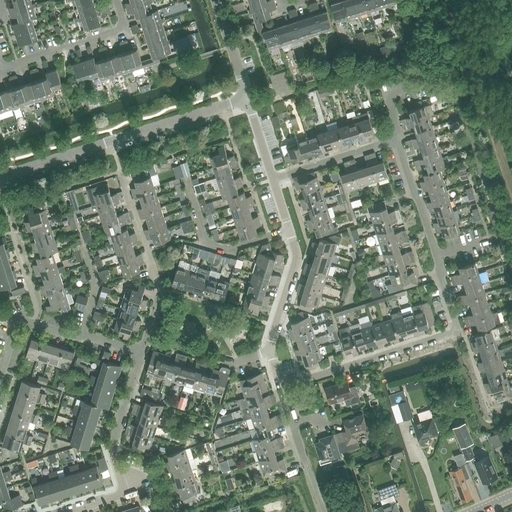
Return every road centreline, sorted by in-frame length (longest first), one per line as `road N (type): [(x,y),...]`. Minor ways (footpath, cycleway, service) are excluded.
road 1 (residential): [(0,177),(247,98)]
road 2 (residential): [(284,385),(451,334),(457,327),(435,256)]
road 3 (residential): [(67,511),(122,488),(111,451),(139,352)]
road 4 (residential): [(284,385),(270,344),(297,256),(288,229)]
road 5 (residential): [(0,63),(116,32),(122,19),(115,0)]
road 6 (residential): [(288,229),(230,248),(211,246),(185,177)]
road 7 (residential): [(273,179),(398,140)]
road 8 (residential): [(435,256),(398,140)]
